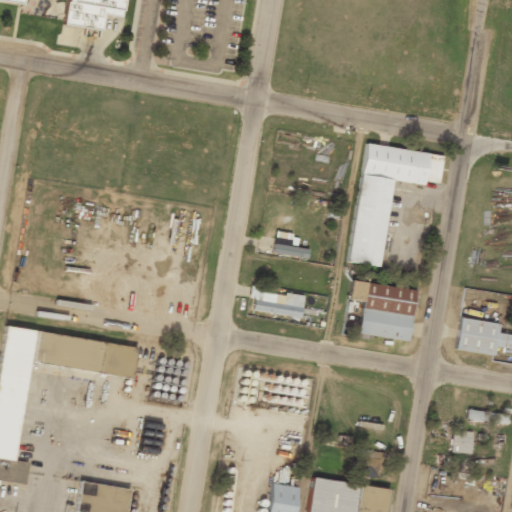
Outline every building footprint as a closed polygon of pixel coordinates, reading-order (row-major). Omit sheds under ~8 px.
[(0,0),(0,1),(21,5),(21,0),(64,0),(60,26),(98,32),(101,15),(118,18),(120,0),(0,0)] [(343,263),(375,268),(389,180),(436,188),(441,157),(362,145),(343,263)] [(305,260),(306,250),(271,244),(270,254),(305,260)] [(413,291),(349,282),(346,301),(358,302),(353,335),(405,342),(413,291)] [(271,296),(249,292),(246,310),(297,320),(299,309),(269,304),(271,296)] [(495,324),(455,319),(451,351),(491,356),(492,347),(511,350),(511,336),(494,334),(495,324)] [(10,461),(27,364),(130,382),(136,350),(2,327),(0,339),(0,481),(20,485),(24,463),(10,461)] [(465,420),(506,424),(507,414),(465,410),(465,420)] [(449,452),(469,453),(470,431),(450,430),(449,452)] [(383,451),(355,450),(354,476),(375,477),(375,467),(383,467),(383,451)] [(381,511),(385,490),(308,479),(303,511),(381,511)] [(291,511),(295,488),(269,483),(264,511),(291,511)] [(124,511),(127,490),(77,484),(73,511),(124,511)]
